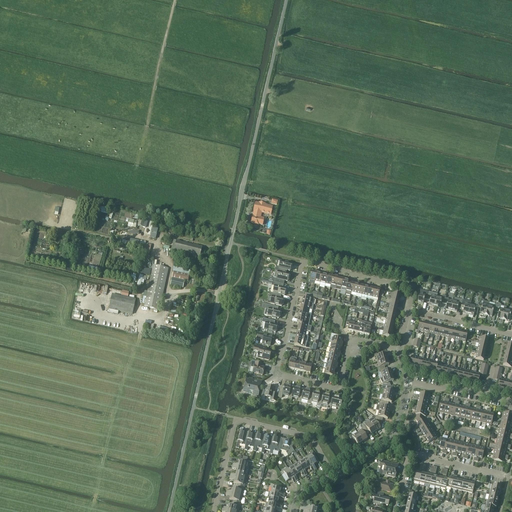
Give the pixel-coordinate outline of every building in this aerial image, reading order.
[(263,220),(262,220),(263,213),(270,215),(272,207),(265,205),(259,203),(259,204),(255,203),(254,211),(255,211),(253,216),(252,216),(251,222),(259,224),(262,225),(263,220)] [(138,226),(146,228),(148,220),(140,218),(138,226)] [(130,245),(150,250),(151,246),(145,245),(146,242),(140,240),(139,241),(137,241),(131,240),(130,245)] [(199,257),(201,247),(173,241),(171,250),(183,253),(182,258),(187,259),(188,255),(199,257)] [(276,268),(275,271),(284,274),(285,270),(290,271),(292,264),(280,262),(279,268),(276,268)] [(153,265),(151,276),(144,306),(159,310),(168,268),(153,265)] [(189,275),(190,269),(174,265),(172,271),(189,275)] [(275,271),(274,278),(273,282),(282,284),(283,281),(287,282),(289,275),(284,274),(275,271)] [(172,278),(188,281),(189,275),(174,272),(172,278)] [(182,288),(184,281),(172,278),(170,285),(182,288)] [(348,283),(349,281),(343,280),(341,290),(346,291),(348,283)] [(270,293),(279,295),(284,296),(286,289),(281,288),(282,284),(273,282),(270,293)] [(346,291),(345,293),(351,295),(353,284),(348,283),(346,291)] [(427,300),(429,292),(420,290),(417,303),(423,304),(424,299),(427,300)] [(429,292),(427,300),(430,301),(429,306),(434,307),(437,297),(436,297),(437,294),(429,292)] [(268,303),(270,304),(282,306),(283,299),(279,298),(279,295),(270,293),(268,303)] [(132,314),(135,300),(112,294),(109,309),(132,314)] [(437,297),(434,307),(440,308),(441,303),(444,304),(445,298),(446,296),(443,295),(442,299),(437,297)] [(315,300),(303,297),(302,302),(313,305),(315,300)] [(399,301),(391,299),(391,298),(389,297),(388,299),(391,300),(390,304),(398,306),(399,301)] [(451,311),(453,301),(448,300),(448,299),(445,298),(444,304),(447,305),(446,310),(451,311)] [(454,298),(453,301),(451,311),(457,312),(458,307),(461,308),(463,300),(454,298)] [(479,305),(479,308),(481,309),(480,314),(483,315),(486,316),(488,306),(489,303),(484,302),(483,300),(480,299),(479,305)] [(471,302),(466,301),(463,300),(461,308),(464,309),(463,314),(468,315),(470,305),(471,302)] [(313,305),(302,302),(301,308),(309,310),(312,311),(313,305)] [(489,303),(488,306),(486,316),(489,317),(489,316),(492,317),(493,312),(496,312),(498,305),(489,303)] [(479,308),(479,305),(476,304),(476,306),(470,305),(468,315),(474,316),(475,311),(478,312),(479,308)] [(266,305),(264,315),(268,316),(279,319),(280,311),(276,310),(276,307),(266,305)] [(506,307),(501,306),(498,305),(496,312),(499,313),(498,318),(500,319),(503,320),(506,310),(506,307)] [(397,311),(389,309),(389,308),(386,308),(386,310),(388,311),(387,315),(395,317),(397,311)] [(511,316),(511,310),(511,311),(506,310),(503,320),(506,321),(507,320),(509,321),(510,316),(511,316)] [(348,318),(346,326),(349,326),(348,330),(353,332),(355,323),(350,322),(351,318),(348,318)] [(394,322),(386,320),(386,319),(384,318),(383,320),(386,321),(385,325),(393,327),(394,322)] [(275,333),(277,326),(272,325),(273,321),(263,319),(262,322),(266,323),(264,330),(269,331),(269,332),(272,333),(272,332),(275,333)] [(361,322),(360,324),(358,333),(364,334),(366,323),(361,322)] [(369,335),(370,333),(372,324),(366,323),(364,334),(369,335)] [(417,330),(416,333),(418,334),(419,331),(423,332),(425,324),(419,323),(418,331),(417,330)] [(430,326),(428,333),(427,333),(427,336),(429,336),(429,334),(434,335),(435,327),(430,326)] [(441,328),(439,336),(438,336),(437,338),(439,339),(440,336),(444,337),(446,329),(441,328)] [(382,336),(390,338),(392,332),(384,331),(384,329),(381,329),(381,331),(383,332),(382,336)] [(449,338),(448,338),(448,341),(450,341),(450,339),(455,340),(457,332),(451,330),(449,338)] [(462,333),(460,341),(459,341),(458,343),(460,344),(461,341),(465,342),(467,334),(462,333)] [(263,340),(262,344),(270,346),(271,343),(273,343),(274,337),(258,334),(257,339),(263,340)] [(338,336),(331,334),(331,337),(332,338),(331,343),(342,345),(343,343),(341,343),(342,340),(337,338),(338,336)] [(306,342),(306,343),(307,343),(307,342),(306,342),(307,341),(308,339),(307,337),(305,336),(305,337),(296,335),(295,340),(306,342)] [(478,348),(486,350),(487,345),(479,343),(479,342),(477,341),(476,343),(479,344),(478,348)] [(257,352),(256,358),(269,361),(270,354),(265,353),(266,349),(255,346),(253,351),(257,352)] [(485,355),(477,353),(477,352),(474,352),(474,354),(476,354),(475,359),(483,361),(485,355)] [(380,353),(374,355),(374,358),(376,357),(377,363),(387,359),(386,354),(381,355),(380,353)] [(420,367),(422,359),(423,360),(424,357),(422,357),(421,359),(417,358),(415,366),(420,367)] [(291,358),(288,369),(294,370),(296,361),(297,359),(291,358)] [(387,359),(377,363),(379,367),(378,368),(378,371),(385,369),(384,366),(389,365),(387,359)] [(431,370),(433,362),(434,362),(434,360),(432,359),(432,362),(427,361),(426,369),(431,370)] [(263,376),(264,368),(261,367),(262,364),(251,362),(250,367),(254,368),(253,373),(263,376)] [(441,374),(443,366),(444,366),(445,364),(443,363),(442,366),(438,365),(436,371),(436,372),(441,374)] [(448,367),(446,375),(452,376),(454,368),(455,369),(455,366),(453,366),(453,368),(448,367)] [(459,370),(457,378),(462,379),(464,371),(465,371),(466,369),(464,368),(463,371),(459,370)] [(324,375),(334,377),(335,375),(334,374),(334,371),(325,369),(324,375)] [(380,379),(382,378),(392,375),(390,370),(386,371),(385,369),(378,371),(379,374),(378,374),(380,379)] [(469,372),(467,380),(473,381),(475,373),(476,374),(476,371),(474,371),(474,373),(469,372)] [(392,375),(382,378),(380,379),(382,384),(382,387),(390,387),(390,386),(389,382),(394,381),(392,375)] [(258,397),(260,385),(253,383),(254,380),(247,378),(243,392),(247,393),(247,394),(258,397)] [(505,381),(503,389),(508,390),(510,382),(511,382),(511,379),(510,379),(509,382),(505,381)] [(282,395),(288,396),(290,391),(291,387),(284,385),(284,387),(280,387),(278,397),(282,398),(282,395)] [(276,401),(277,394),(273,393),(274,389),(273,389),(273,388),(267,386),(265,396),(272,398),(271,400),(276,401)] [(298,399),(300,393),(300,389),(294,387),(293,391),(290,391),(288,396),(287,399),(291,400),(292,397),(298,399)] [(383,395),(393,397),(394,392),(391,391),(392,389),(390,388),(390,387),(382,387),(383,389),(384,390),(383,395)] [(298,399),(297,402),(301,403),(302,400),(308,401),(309,395),(310,391),(304,390),(303,394),(300,393),(298,399)] [(308,401),(307,404),(311,405),(312,402),(317,403),(318,403),(319,397),(320,393),(314,392),(313,396),(309,395),(308,401)] [(327,406),(329,400),(330,396),(323,394),(322,398),(319,397),(318,403),(317,403),(317,406),(321,407),(321,404),(327,406)] [(393,397),(383,395),(381,400),(380,400),(379,403),(386,405),(388,405),(388,402),(391,403),(393,397)] [(340,409),(342,401),(339,400),(339,398),(333,396),(332,401),(329,400),(327,406),(327,409),(330,409),(331,406),(340,409)] [(376,410),(379,411),(389,414),(390,408),(386,407),(386,405),(379,403),(379,406),(377,405),(376,410)] [(375,418),(382,423),(383,418),(388,419),(389,414),(379,411),(377,417),(376,416),(375,418)] [(369,420),(370,423),(376,432),(381,429),(378,425),(382,423),(375,418),(374,419),(372,418),(369,420)] [(420,429),(429,423),(426,419),(424,420),(418,423),(417,424),(420,429)] [(363,428),(366,432),(368,431),(371,435),(376,432),(370,423),(369,420),(361,425),(363,428)] [(423,433),(431,428),(429,423),(420,429),(423,433)] [(357,433),(362,442),(367,439),(365,435),(367,434),(366,432),(363,428),(361,429),(361,430),(357,433)] [(426,438),(434,433),(431,428),(423,433),(426,438)] [(245,446),(248,434),(245,434),(245,433),(243,433),(244,431),(240,430),(236,448),(239,449),(240,445),(245,446)] [(253,448),(256,436),(254,436),(254,435),(252,435),(252,433),(248,432),(248,434),(245,446),(244,450),(247,451),(248,447),(253,448)] [(256,436),(253,448),(253,451),(256,452),(256,448),(262,449),(265,437),(262,437),(262,436),(260,436),(261,434),(257,433),(256,436)] [(362,442),(357,433),(352,436),(352,435),(349,436),(353,442),(355,441),(357,445),(362,442)] [(434,433),(426,438),(429,443),(437,437),(434,433)] [(265,437),(262,449),(261,453),(264,454),(265,450),(270,451),(273,439),(270,439),(270,438),(269,438),(269,436),(265,435),(265,437)] [(273,439),(270,451),(269,454),(272,455),(273,451),(279,452),(279,450),(280,450),(282,440),(279,440),(279,439),(277,439),(277,437),(274,436),(273,439)] [(292,448),(293,443),(290,442),(290,440),(287,439),(287,441),(285,440),(284,441),(282,440),(280,450),(285,451),(288,456),(294,452),(292,448)] [(319,462),(315,455),(313,453),(306,457),(307,458),(314,471),(316,469),(314,465),(319,462)] [(314,471),(307,458),(302,461),(307,469),(310,467),(312,472),(314,471)] [(232,466),(248,470),(250,465),(246,464),(247,461),(240,459),(238,465),(233,464),(232,466)] [(298,464),(305,476),(307,475),(304,471),(307,469),(302,461),(298,464)] [(395,477),(397,468),(394,468),(395,465),(381,461),(380,465),(381,467),(385,468),(383,475),(395,477)] [(293,467),(298,475),(300,473),(303,477),(305,476),(298,464),(293,467)] [(252,471),(248,470),(232,466),(232,469),(237,470),(236,473),(247,475),(248,473),(252,474),(252,471)] [(289,470),(296,482),(298,481),(295,476),(298,475),(293,467),(289,470)] [(296,482),(289,470),(287,468),(283,471),(285,474),(282,476),(286,482),(291,479),(294,483),(296,482)] [(416,472),(414,482),(419,483),(420,479),(422,470),(420,469),(419,473),(416,472)] [(426,475),(424,484),(430,485),(433,472),(430,472),(430,475),(426,475)] [(437,477),(435,487),(441,488),(442,483),(444,475),(441,474),(440,478),(437,477)] [(446,487),(451,489),(454,476),(452,475),(451,479),(448,478),(448,480),(446,487)] [(237,487),(244,489),(246,481),(230,477),(229,479),(234,480),(234,483),(237,484),(237,487)] [(377,478),(376,481),(378,482),(376,489),(391,493),(393,485),(390,484),(390,481),(386,480),(386,483),(383,482),(383,479),(377,478)] [(459,480),(457,490),(462,491),(465,478),(462,478),(461,481),(459,480)] [(469,483),(467,492),(472,494),(475,481),(473,480),(472,484),(469,483)] [(271,493),(284,496),(285,494),(280,493),(281,487),(274,485),(273,488),(272,487),(271,493)] [(226,493),(239,496),(242,497),(244,489),(237,487),(236,490),(232,489),(232,492),(227,491),(226,493)] [(382,497),(383,493),(376,492),(373,504),(383,506),(383,505),(388,506),(390,499),(382,497)] [(242,497),(239,496),(226,493),(226,495),(230,497),(230,500),(233,501),(233,503),(240,505),(242,497)] [(485,500),(488,501),(497,503),(498,497),(486,494),(485,500)] [(268,503),(282,507),(282,504),(278,503),(278,500),(269,498),(269,499),(268,503)] [(244,506),(240,505),(233,503),(232,506),(228,505),(228,508),(223,507),(222,510),(232,511),(238,511),(239,508),(243,509),(244,506)]
